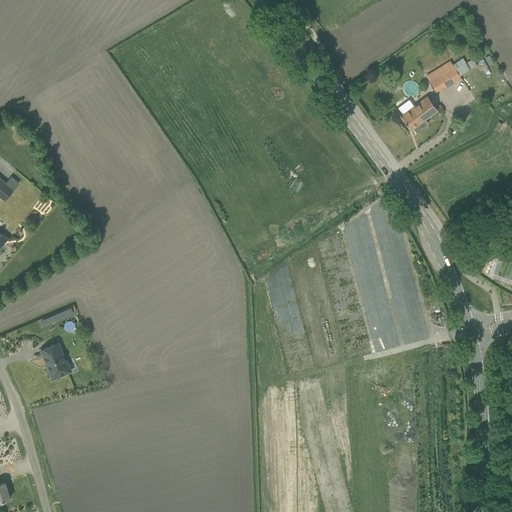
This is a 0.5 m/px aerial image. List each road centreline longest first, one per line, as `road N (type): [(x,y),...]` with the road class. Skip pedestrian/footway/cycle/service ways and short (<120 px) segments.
road 1 (secondary): [(469,330),(440,253),(410,203),(260,0)]
road 2 (secondary): [(475,511),(483,419),(469,330)]
road 3 (unclassified): [(46,511),(0,366)]
